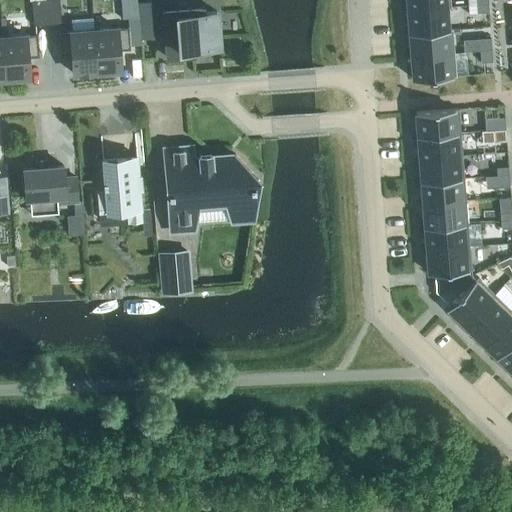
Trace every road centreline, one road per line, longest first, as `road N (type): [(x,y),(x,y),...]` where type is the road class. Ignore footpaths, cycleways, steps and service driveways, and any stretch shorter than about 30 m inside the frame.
road 1 (residential): [(0,506),(365,498),(387,511)]
road 2 (residential): [(440,371),(384,293),(366,119)]
road 3 (residential): [(213,89),(0,107)]
road 4 (residential): [(213,89),(253,127),(366,119)]
road 5 (residential): [(362,76),(213,89)]
